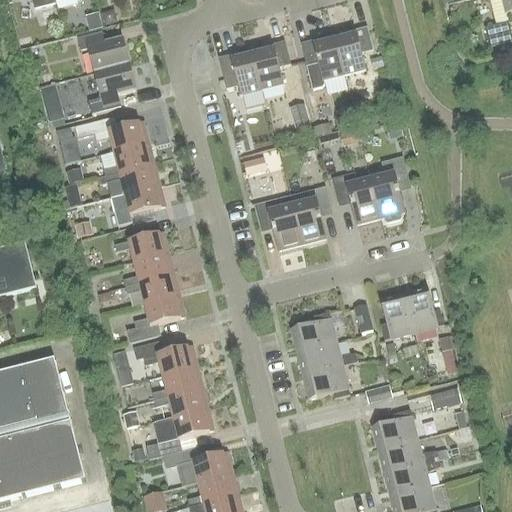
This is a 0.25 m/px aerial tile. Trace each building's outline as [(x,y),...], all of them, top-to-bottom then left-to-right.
[(34,11),(56,6),(54,0),(31,0),(32,1),(34,11)] [(511,43),(511,40),(506,16),(511,14),(511,0),(489,0),(496,27),(484,30),(489,49),(511,43)] [(335,42),(344,78),(366,73),(361,55),(373,53),(367,29),(355,32),(356,37),(335,42)] [(95,76),(129,67),(123,42),(105,47),(102,34),(78,41),(81,53),(89,51),(95,76)] [(324,86),(323,83),(344,78),(335,42),(314,47),(312,43),(300,46),(312,92),(321,90),(324,86)] [(253,56),(262,93),(283,87),(279,70),(291,67),(285,43),(273,46),(274,51),(253,56)] [(240,98),(262,93),(253,56),(231,62),(230,57),(218,60),(226,92),(238,89),(240,98)] [(136,93),(129,67),(95,76),(102,101),(89,104),(92,117),(121,110),(118,97),(136,93)] [(58,87),(45,90),(52,122),(65,119),(58,87)] [(289,110),(296,134),(310,130),(304,106),(289,110)] [(95,138),(96,145),(110,141),(114,155),(149,146),(144,124),(108,133),(105,122),(74,130),(77,142),(95,138)] [(154,167),(149,146),(114,155),(117,169),(103,172),(105,179),(154,167)] [(380,221),(383,221),(384,224),(387,226),(399,223),(401,220),(400,216),(404,215),(398,190),(410,187),(403,159),(381,165),(384,178),(370,182),(380,221)] [(267,173),(263,160),(244,165),(247,178),(267,173)] [(154,167),(105,179),(98,181),(99,189),(107,187),(110,200),(124,197),(160,188),(154,167)] [(356,227),(380,221),(370,182),(357,185),(354,176),(332,181),(338,205),(350,202),(356,227)] [(124,197),(125,197),(111,201),(118,229),(132,226),(130,218),(165,209),(160,188),(124,197)] [(326,189),(289,199),(302,248),(326,241),(319,216),(332,213),(326,189)] [(278,254),(302,248),(289,199),(254,208),(260,231),(272,228),(278,254)] [(134,266),(169,257),(164,235),(128,244),(129,244),(115,248),(116,255),(130,252),(134,266)] [(0,299),(36,290),(25,245),(0,251),(0,299)] [(125,290),(174,278),(169,257),(134,266),(137,279),(123,283),(125,290)] [(180,299),(174,278),(125,290),(127,297),(141,294),(144,307),(180,299)] [(404,297),(414,336),(444,328),(440,313),(434,314),(428,290),(404,297)] [(384,344),(414,336),(404,297),(380,303),(386,326),(380,328),(384,344)] [(148,321),(134,325),(136,331),(127,333),(130,346),(156,340),(153,328),(185,320),(180,299),(144,307),(148,321)] [(360,336),(373,333),(367,307),(353,311),(360,336)] [(291,331),(297,355),(336,345),(329,316),(313,320),(314,325),(291,331)] [(136,363),(143,362),(145,369),(159,366),(162,379),(198,370),(192,348),(161,356),(158,345),(133,351),(136,363)] [(342,369),(357,366),(355,357),(340,359),(336,345),(297,355),(303,379),(342,369)] [(0,375),(0,511),(11,509),(10,503),(86,483),(55,361),(0,375)] [(350,398),(342,369),(303,379),(309,402),(332,396),(334,402),(350,398)] [(154,403),(203,391),(198,370),(162,379),(166,392),(152,396),(154,403)] [(392,400),(389,388),(365,394),(368,406),(392,400)] [(208,412),(203,391),(154,403),(156,410),(170,407),(173,421),(208,412)] [(460,406),(457,391),(430,398),(434,412),(460,406)] [(173,421),(153,426),(157,446),(145,449),(148,461),(164,458),(175,455),(172,444),(178,442),(214,433),(208,412),(173,421)] [(372,429),(378,453),(418,443),(410,413),(394,418),(396,423),(372,429)] [(446,452),(436,454),(421,457),(418,443),(378,453),(384,477),(438,463),(438,462),(448,460),(446,452)] [(189,452),(175,455),(164,458),(167,470),(176,468),(181,490),(198,486),(198,485),(233,476),(227,455),(192,464),(189,452)] [(438,463),(384,477),(390,500),(430,490),(426,476),(440,470),(438,463)] [(189,510),(238,497),(233,476),(198,485),(198,486),(201,499),(187,503),(189,510)] [(435,511),(430,490),(390,500),(393,511),(435,511)] [(145,511),(166,511),(162,495),(142,500),(145,511)] [(189,510),(189,511),(241,511),(238,497),(189,510)]
